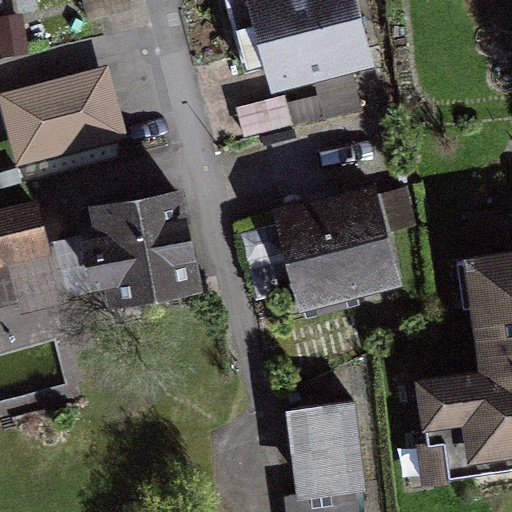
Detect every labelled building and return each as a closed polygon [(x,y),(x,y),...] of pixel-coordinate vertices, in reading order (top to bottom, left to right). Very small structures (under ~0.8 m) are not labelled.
[(366,0),(238,0),(259,93),(381,67),(366,0)] [(125,135),(107,61),(3,87),(22,161),(125,135)] [(192,170),(85,193),(109,304),(215,282),(192,170)] [(379,177),(271,204),(296,306),(405,279),(379,177)] [(43,199),(0,209),(0,301),(64,285),(43,199)] [(511,248),(470,254),(484,361),(413,370),(421,432),(457,427),(461,457),(511,450),(511,248)] [(364,484),(355,398),(298,404),(306,482),(286,485),(289,511),(352,511),(350,485),(364,484)]
